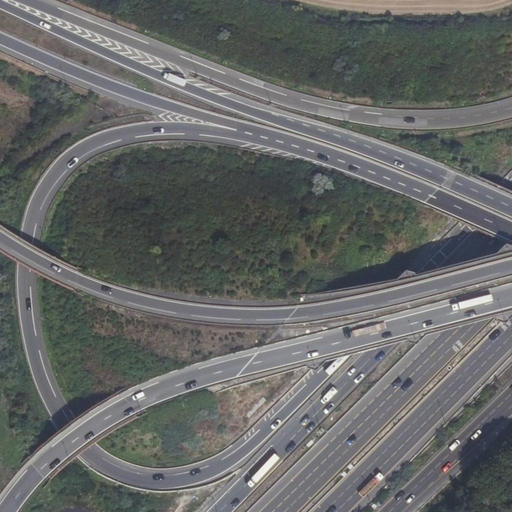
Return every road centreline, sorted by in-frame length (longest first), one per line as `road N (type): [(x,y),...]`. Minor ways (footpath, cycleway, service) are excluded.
road 1 (motorway): [(511,186),(241,453),(197,478),(150,484),(88,455),(45,391),(24,304),(28,233),(48,184),(87,146),(140,131),(241,130)]
road 2 (motorway): [(511,297),(204,376),(127,405),(58,450),(6,511)]
road 3 (trunk): [(511,210),(186,87),(0,3)]
road 4 (motorway): [(0,240),(110,293),(253,317),(348,307),(511,265)]
road 5 (motorway): [(511,110),(394,121),(312,109),(19,0)]
road 6 (motorway): [(511,218),(218,511)]
road 7 (motorway): [(511,280),(279,511)]
road 8 (motorway): [(241,130),(382,176),(511,233)]
road 9 (motorway): [(331,511),(511,333)]
road 10 (trunk): [(0,39),(180,111)]
road 11 (motorway): [(392,511),(511,394)]
